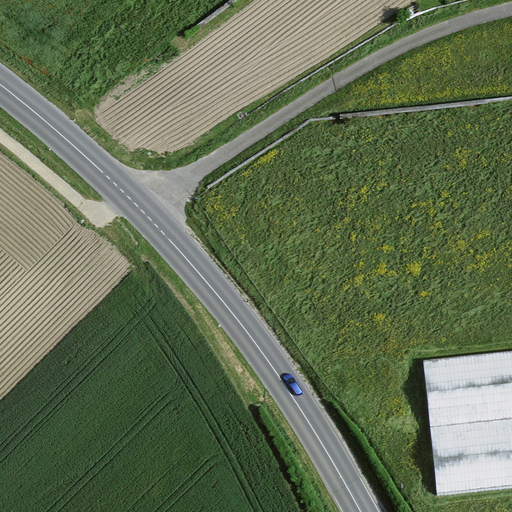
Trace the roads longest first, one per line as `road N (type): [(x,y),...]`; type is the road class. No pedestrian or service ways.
road 1 (primary): [(360,511),(281,380),(216,294),(125,194),(0,84)]
road 2 (track): [(125,194),(109,209),(91,210),(0,136)]
